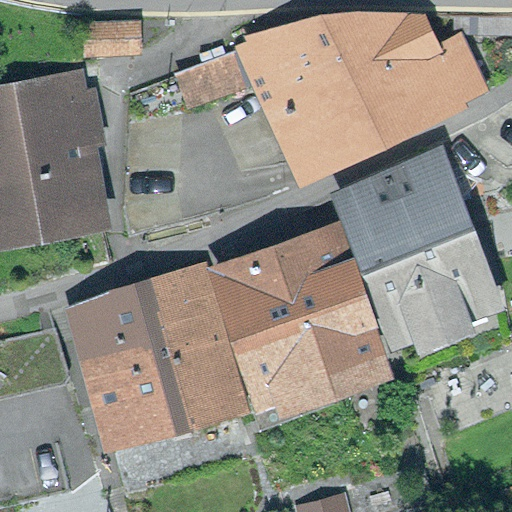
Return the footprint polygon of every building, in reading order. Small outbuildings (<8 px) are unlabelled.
[(251,45),(307,163),(480,80),(463,43),(427,44),(410,11),(360,12),(251,45)] [(134,24),(89,23),(89,48),(134,49),(134,24)] [(194,101),(240,83),(228,54),(182,72),(194,101)] [(69,79),(0,91),(0,230),(91,214),(77,134),(95,131),(88,92),(71,95),(69,79)] [(431,157),(341,190),(396,337),(486,304),(431,157)] [(335,231),(216,270),(260,396),(377,355),(335,231)] [(190,272),(150,283),(184,409),(242,394),(229,345),(211,350),(190,272)] [(184,409),(150,283),(74,303),(108,430),(184,409)] [(344,511),(341,497),(300,507),(301,511),(344,511)]
